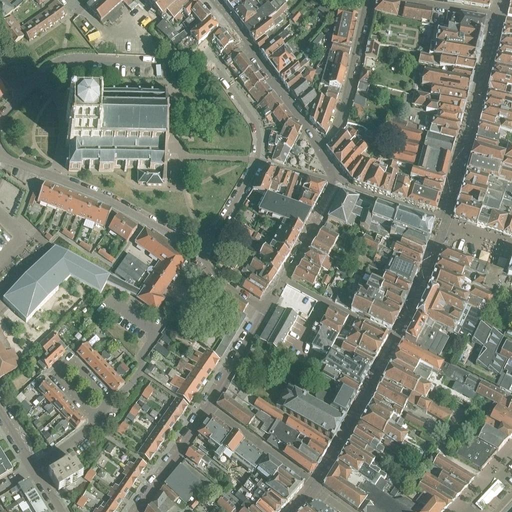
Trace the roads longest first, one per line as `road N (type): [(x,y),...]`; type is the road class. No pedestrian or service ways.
road 1 (residential): [(21,95),(63,59),(161,62),(197,50),(259,131),(258,161)]
road 2 (residential): [(202,254),(105,199),(0,155)]
road 3 (residential): [(441,222),(496,16)]
road 4 (residential): [(318,148),(205,0)]
road 5 (residential): [(203,405),(344,511)]
road 6 (residential): [(318,148),(338,122),(368,0)]
road 7 (residential): [(113,407),(69,360),(55,374),(98,419)]
road 8 (residential): [(264,307),(335,183)]
road 9 (residential): [(133,511),(203,405)]
